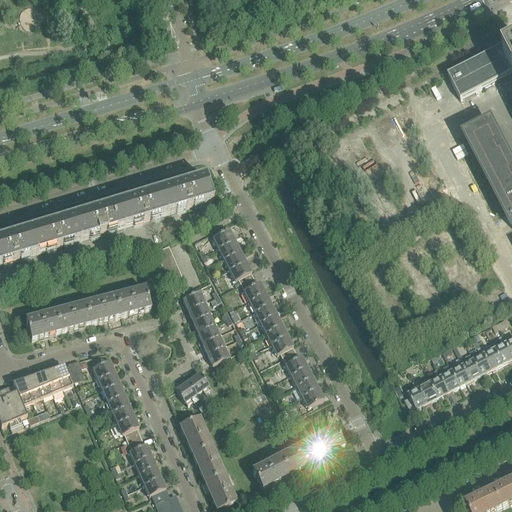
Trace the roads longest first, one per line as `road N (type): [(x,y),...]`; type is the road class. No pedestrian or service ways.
road 1 (residential): [(372,465),(213,147)]
road 2 (residential): [(194,511),(119,339),(3,368)]
road 3 (tertiary): [(199,103),(481,0)]
road 4 (tertiary): [(410,0),(192,77)]
road 5 (residential): [(0,217),(213,147)]
road 6 (tertiary): [(0,164),(199,103)]
road 7 (tertiary): [(192,77),(0,136)]
road 8 (residential): [(372,465),(511,394)]
